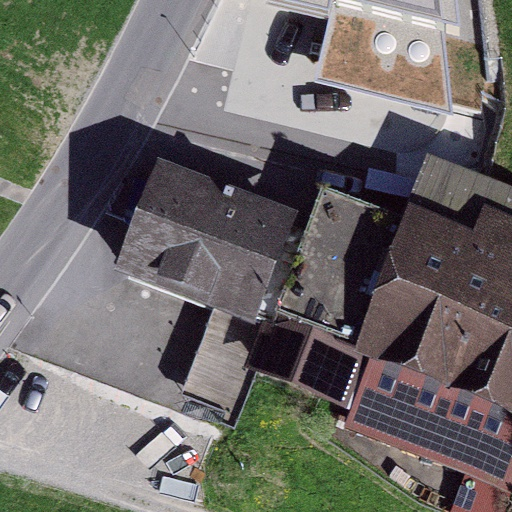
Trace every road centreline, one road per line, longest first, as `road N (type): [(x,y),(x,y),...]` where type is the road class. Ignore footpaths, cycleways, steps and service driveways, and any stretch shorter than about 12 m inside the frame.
road 1 (tertiary): [(0,297),(55,220),(175,0)]
road 2 (unknown): [(162,97),(167,109),(216,139),(278,134),(346,93),(371,66),(397,0)]
road 3 (track): [(149,511),(0,463)]
